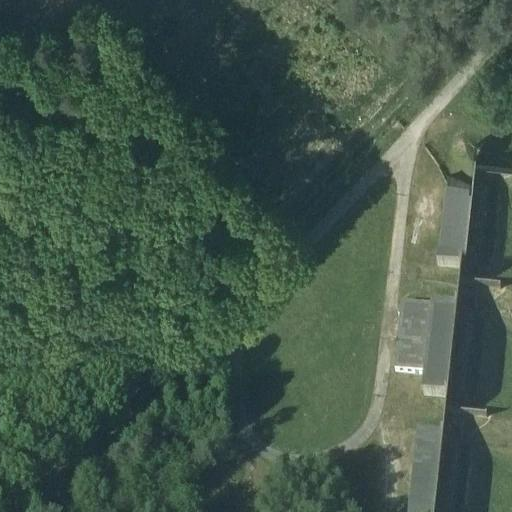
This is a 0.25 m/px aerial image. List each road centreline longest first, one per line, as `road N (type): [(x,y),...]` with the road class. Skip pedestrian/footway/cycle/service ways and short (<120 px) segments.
road 1 (track): [(0,69),(123,86),(164,104),(273,237)]
road 2 (track): [(273,237),(495,0)]
road 3 (track): [(310,0),(413,84)]
